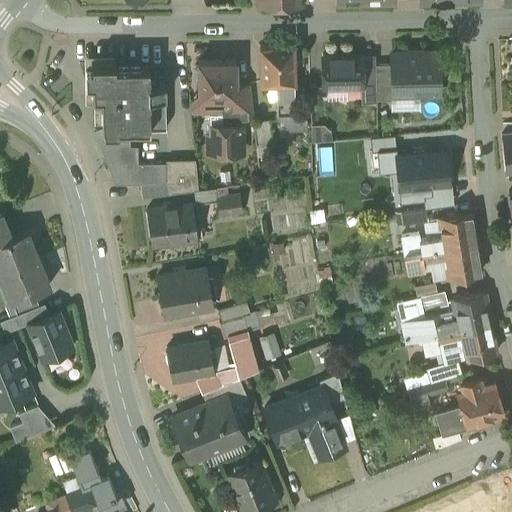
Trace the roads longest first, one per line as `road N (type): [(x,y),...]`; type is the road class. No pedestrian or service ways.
road 1 (residential): [(477,17),(69,26),(18,0)]
road 2 (secondary): [(0,95),(51,142),(73,181),(122,403),(170,511)]
road 3 (residential): [(477,17),(487,170),(511,303)]
road 4 (residential): [(511,441),(330,511)]
